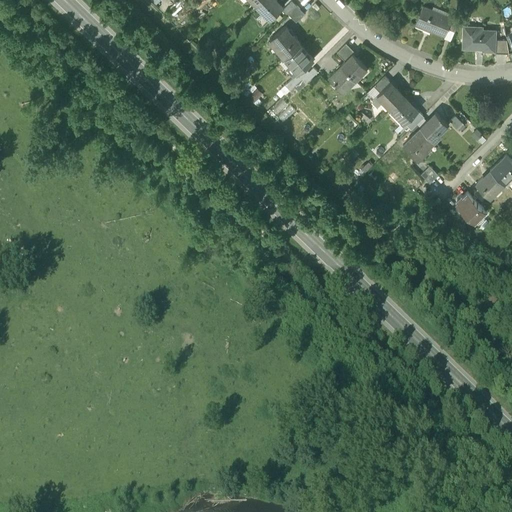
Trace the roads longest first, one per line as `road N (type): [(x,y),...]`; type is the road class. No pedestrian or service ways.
road 1 (track): [(511,478),(20,0)]
road 2 (secondary): [(511,432),(65,0)]
road 3 (track): [(140,0),(511,359)]
road 4 (residential): [(511,75),(464,78),(427,67),(391,51),(330,0)]
